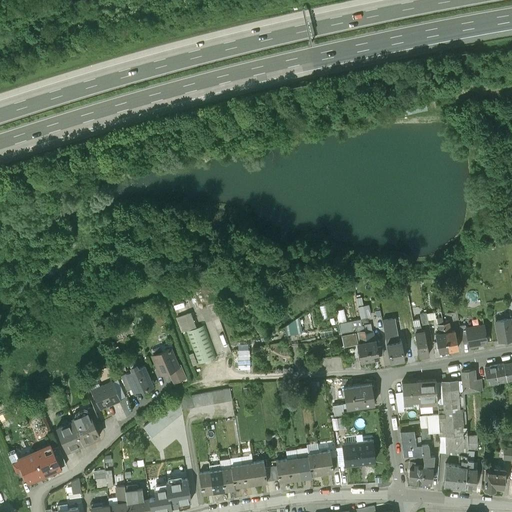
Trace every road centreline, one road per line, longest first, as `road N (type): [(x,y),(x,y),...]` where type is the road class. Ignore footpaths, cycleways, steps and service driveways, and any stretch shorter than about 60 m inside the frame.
road 1 (motorway): [(0,145),(236,78),(511,22)]
road 2 (motorway): [(424,0),(226,41),(0,107)]
road 3 (residential): [(511,351),(384,377),(401,494)]
road 4 (residential): [(401,494),(293,498),(209,511)]
